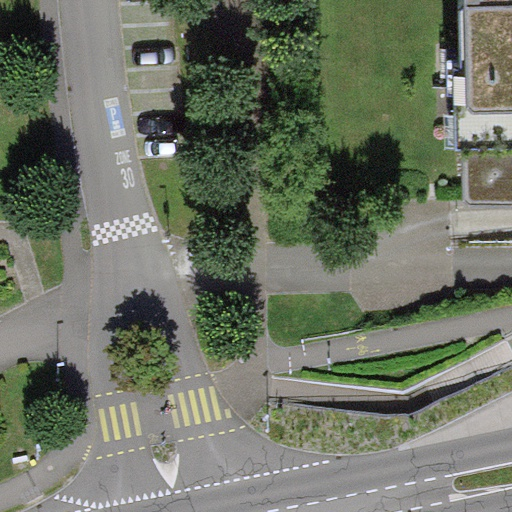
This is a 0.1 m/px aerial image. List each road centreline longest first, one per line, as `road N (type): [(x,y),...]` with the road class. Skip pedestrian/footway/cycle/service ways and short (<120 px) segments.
road 1 (residential): [(138,292),(195,271),(511,268)]
road 2 (residential): [(138,292),(85,0)]
road 3 (residential): [(189,511),(159,412),(138,292)]
road 4 (secondary): [(511,473),(320,511)]
